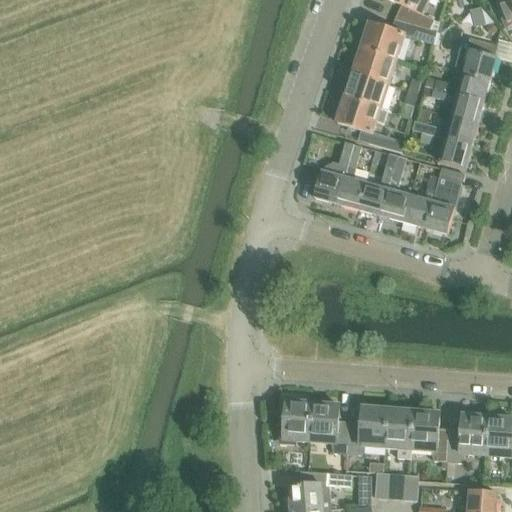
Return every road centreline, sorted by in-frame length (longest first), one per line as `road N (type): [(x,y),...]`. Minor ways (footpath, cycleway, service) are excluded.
road 1 (residential): [(511,386),(239,366)]
road 2 (secondary): [(263,224),(339,0)]
road 3 (residential): [(483,283),(263,224)]
road 4 (secondary): [(248,511),(239,366)]
road 5 (secondary): [(239,366),(263,224)]
